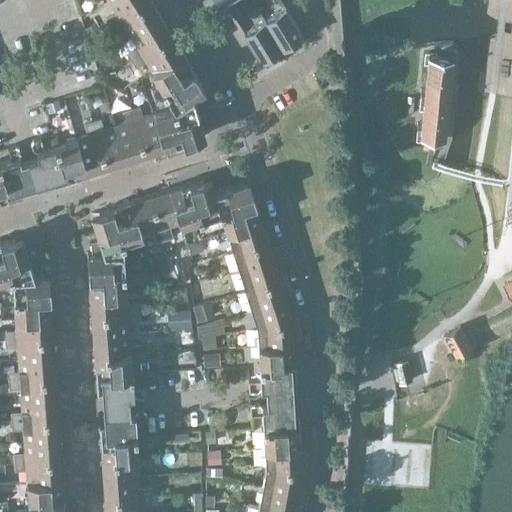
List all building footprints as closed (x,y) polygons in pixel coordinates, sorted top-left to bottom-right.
[(110,25),(149,0),(109,0),(108,1),(115,11),(105,17),(110,25)] [(160,17),(150,0),(149,0),(110,25),(114,32),(124,26),(130,36),(160,17)] [(234,18),(240,15),(233,3),(227,6),(234,18)] [(285,7),(264,20),(280,46),(302,33),(285,7)] [(130,36),(136,46),(127,52),(131,60),(171,35),(160,17),(130,36)] [(259,59),(280,46),(264,20),(243,32),(259,59)] [(145,61),(152,71),(182,52),(171,35),(131,60),(136,67),(145,61)] [(152,71),(174,107),(192,95),(204,88),(188,62),(182,52),(152,71)] [(453,58),(427,56),(419,136),(445,139),(453,58)] [(174,107),(153,114),(164,148),(205,135),(192,95),(174,107)] [(145,154),(164,148),(153,114),(153,113),(142,116),(139,106),(131,109),(145,154)] [(125,122),(118,124),(114,125),(114,126),(125,160),(145,154),(131,109),(122,112),(125,122)] [(100,119),(92,121),(106,166),(125,160),(114,126),(103,129),(100,119)] [(87,134),(75,137),(87,173),(106,166),(92,121),(84,124),(87,134)] [(29,158),(27,159),(20,161),(24,173),(41,168),(45,181),(52,178),(54,183),(69,178),(76,176),(87,173),(75,137),(44,148),(40,137),(32,139),(30,143),(32,148),(36,150),(37,155),(29,158)] [(45,181),(41,168),(24,173),(20,161),(18,156),(20,152),(18,147),(14,144),(6,147),(10,158),(0,161),(0,199),(0,200),(22,193),(21,188),(39,183),(45,181)] [(221,210),(214,190),(210,176),(170,188),(181,224),(198,218),(219,211),(221,210)] [(248,179),(214,190),(221,210),(219,211),(225,231),(260,220),(257,209),(248,179)] [(169,227),(181,224),(170,188),(150,195),(164,240),(173,237),(169,227)] [(150,195),(131,201),(142,236),(153,232),(156,242),(164,240),(150,195)] [(124,241),(142,236),(131,201),(120,204),(90,213),(100,241),(91,244),(91,252),(103,251),(123,250),(122,242),(124,241)] [(226,232),(232,250),(266,239),(260,220),(225,231),(226,232)] [(21,235),(0,241),(0,279),(11,276),(33,274),(21,235)] [(273,258),(266,239),(232,250),(238,269),(273,258)] [(124,272),(123,250),(103,251),(91,252),(86,252),(89,283),(90,294),(126,292),(125,274),(124,272)] [(238,269),(244,289),(279,278),(273,258),(238,269)] [(195,269),(181,272),(183,283),(198,280),(195,269)] [(48,273),(33,274),(11,276),(13,300),(12,300),(14,319),(50,316),(49,296),(48,273)] [(511,299),(511,277),(502,283),(511,300),(511,299)] [(244,289),(251,309),(285,298),(279,278),(244,289)] [(127,303),(126,292),(90,294),(91,314),(138,311),(138,302),(127,303)] [(292,319),(285,298),(251,309),(256,326),(292,319)] [(215,316),(210,300),(193,306),(198,321),(215,316)] [(178,310),(174,311),(176,328),(190,327),(189,310),(188,310),(178,310)] [(128,320),(139,320),(138,311),(91,314),(93,334),(129,332),(128,320)] [(4,331),(5,339),(52,336),(50,316),(14,319),(15,330),(4,331)] [(294,342),(293,324),(292,319),(256,326),(257,344),(294,342)] [(455,359),(473,349),(460,326),(442,335),(455,359)] [(93,334),(95,356),(130,354),(141,353),(140,344),(130,344),(129,332),(93,334)] [(202,336),(203,348),(216,347),(215,335),(202,336)] [(52,336),(5,339),(5,348),(16,347),(17,359),(53,356),(52,336)] [(261,405),(276,404),(275,386),(291,385),(291,377),(294,377),(295,377),(294,354),(295,354),(294,342),(257,344),(258,363),(259,379),(247,380),(248,390),(257,390),(260,387),(260,397),(261,405)] [(203,353),(204,365),(220,364),(220,352),(203,353)] [(102,405),(103,415),(116,414),(115,396),(128,395),(133,395),(136,398),(142,397),(145,394),(144,386),(132,387),(130,354),(95,356),(97,390),(101,390),(102,405)] [(55,377),(53,356),(17,359),(17,370),(7,371),(8,380),(55,377)] [(393,362),(398,383),(412,380),(407,359),(393,362)] [(56,397),(55,377),(8,380),(8,389),(19,388),(20,400),(56,397)] [(296,411),(293,411),(292,395),(291,385),(275,386),(276,404),(261,405),(258,403),(249,403),(250,414),(261,413),(262,429),(261,429),(263,448),(299,446),(298,433),(299,434),(298,410),(296,411)] [(137,410),(134,413),(129,413),(128,404),(128,395),(115,396),(116,414),(103,415),(103,423),(99,423),(100,446),(101,457),(138,454),(137,437),(136,437),(135,421),(146,420),(146,412),(143,410),(137,410)] [(10,412),(10,421),(58,417),(56,397),(20,400),(21,411),(10,412)] [(59,438),(58,417),(10,421),(11,430),(22,429),(23,441),(59,438)] [(188,439),(188,431),(170,433),(170,441),(188,439)] [(210,444),(220,443),(219,431),(210,432),(210,444)] [(8,463),(13,462),(60,459),(59,438),(23,441),(23,452),(7,454),(8,463)] [(301,468),(299,446),(263,448),(265,466),(301,468)] [(226,448),(206,449),(205,461),(226,461),(226,448)] [(159,453),(138,454),(101,457),(103,478),(139,475),(139,464),(159,462),(159,453)] [(0,471),(25,469),(26,482),(62,479),(60,459),(13,462),(8,463),(0,463),(0,471)] [(265,466),(261,484),(297,491),(301,468),(265,466)] [(222,468),(206,467),(205,475),(221,476),(222,468)] [(140,487),(139,475),(103,478),(104,499),(151,496),(151,487),(140,487)] [(62,479),(26,482),(28,511),(64,511),(64,498),(63,498),(62,479)] [(261,484),(258,504),(293,511),(297,491),(261,484)] [(201,504),(201,493),(193,493),(194,504),(201,504)] [(104,499),(105,511),(141,511),(141,505),(163,503),(163,495),(151,496),(104,499)]
